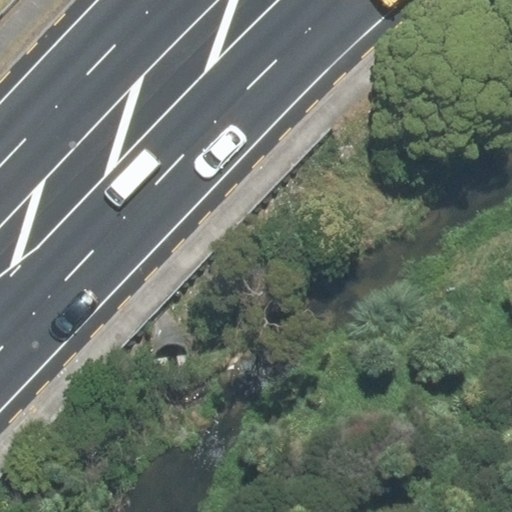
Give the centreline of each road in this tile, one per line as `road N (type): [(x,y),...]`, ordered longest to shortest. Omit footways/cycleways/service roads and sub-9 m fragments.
road 1 (primary): [(339,0),(89,250),(0,355)]
road 2 (primary): [(0,190),(183,0)]
